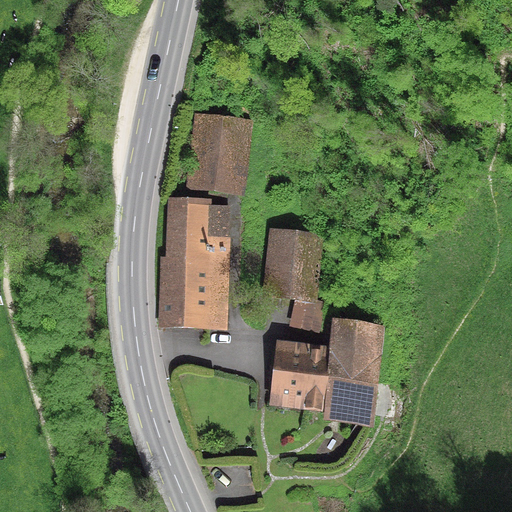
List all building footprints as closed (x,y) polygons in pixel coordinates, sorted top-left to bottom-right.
[(188,188),(237,194),(246,125),(196,119),(188,188)] [(265,188),(276,186),(274,172),(262,173),(265,188)] [(186,209),(186,206),(170,205),(167,264),(164,264),(160,329),(222,330),(226,210),(186,209)] [(323,304),(312,301),(317,239),(271,237),(264,297),(298,301),(292,330),(317,332),(323,304)] [(380,330),(333,325),(329,354),(277,348),(270,407),(364,417),(363,427),(372,428),(373,418),(370,418),(380,330)]
